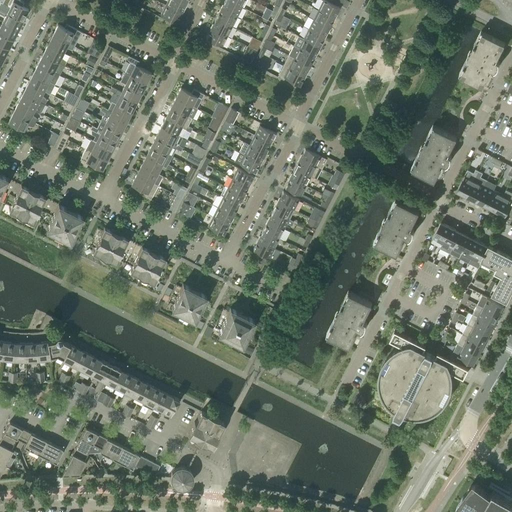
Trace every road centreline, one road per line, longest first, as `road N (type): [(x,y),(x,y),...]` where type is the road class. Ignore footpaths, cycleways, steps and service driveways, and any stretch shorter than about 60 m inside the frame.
road 1 (residential): [(165,442),(75,398),(48,429),(4,407)]
road 2 (residential): [(438,201),(511,59)]
road 3 (residential): [(224,263),(296,124)]
road 4 (residential): [(101,199),(174,64)]
road 5 (residential): [(296,124),(360,0)]
road 6 (residential): [(224,263),(101,199)]
road 7 (residential): [(174,64),(51,0)]
road 8 (residential): [(296,124),(174,64)]
road 9 (residential): [(393,295),(434,317),(447,291),(405,270)]
